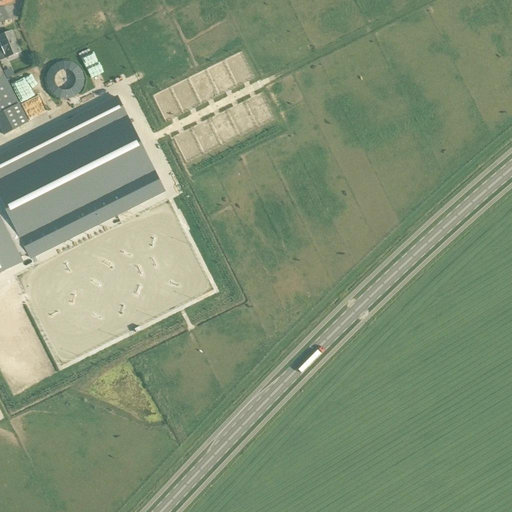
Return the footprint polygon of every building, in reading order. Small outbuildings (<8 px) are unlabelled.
[(0,7),(0,27),(3,26),(1,22),(11,17),(5,5),(0,7)] [(0,37),(0,41),(8,59),(22,52),(12,32),(0,37)] [(48,71),(46,77),(46,83),(48,89),(52,94),(57,97),(63,98),(70,98),(76,95),(80,91),(83,85),(84,79),(83,73),(80,67),(75,63),(69,61),(63,60),(57,62),(52,65),(48,71)] [(0,113),(16,106),(0,71),(0,113)] [(0,154),(0,271),(163,189),(116,96),(51,129),(0,154)] [(22,103),(16,106),(0,113),(0,133),(1,135),(30,121),(22,103)]
